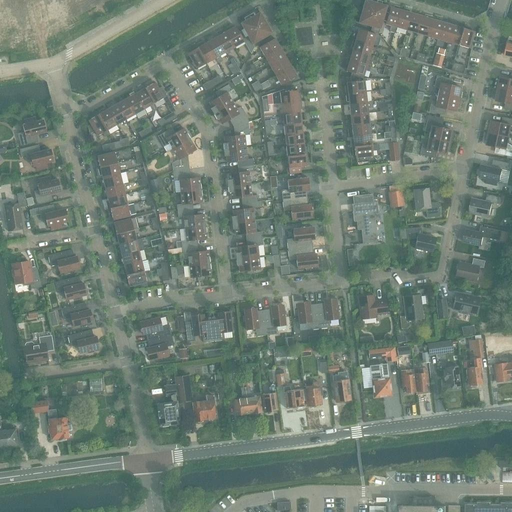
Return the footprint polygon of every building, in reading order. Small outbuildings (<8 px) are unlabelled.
[(385,24),(396,27),(402,8),(394,6),(393,8),(390,7),(388,13),(385,12),(386,6),(366,0),(364,0),(358,23),(366,25),(372,27),(371,30),(378,33),(382,20),(386,21),(385,24)] [(396,27),(406,30),(411,13),(409,12),(409,10),(402,8),(396,27)] [(265,37),(272,33),(260,12),(259,12),(240,23),(254,47),(262,43),(260,40),(265,37)] [(406,30),(417,33),(422,16),(411,13),(406,30)] [(417,33),(427,36),(433,17),(425,15),(424,17),(422,16),(417,33)] [(427,36),(438,39),(442,22),(440,21),(440,19),(433,17),(427,36)] [(438,39),(448,42),(453,25),(442,22),(438,39)] [(448,42),(458,45),(464,26),(456,24),(455,26),(453,25),(448,42)] [(231,26),(224,30),(234,47),(244,42),(243,39),(246,37),(242,30),(238,32),(235,26),(233,28),(231,26)] [(464,26),(458,45),(469,48),(474,31),(471,30),(472,28),(464,26)] [(355,31),(353,39),(373,45),(376,34),(359,29),(358,32),(355,31)] [(219,36),(216,37),(225,52),(234,47),(224,30),(217,34),(219,36)] [(207,42),(216,58),(219,63),(223,61),(220,55),(225,52),(216,37),(207,42)] [(259,47),(265,56),(280,48),(275,38),(259,47)] [(353,47),(352,50),(369,55),(373,45),(353,39),(351,47),(353,47)] [(203,42),(196,46),(206,63),(216,58),(207,42),(204,44),(203,42)] [(206,63),(196,46),(189,50),(191,52),(188,53),(197,69),(206,63)] [(265,56),(270,65),(285,57),(280,48),(265,56)] [(399,55),(407,58),(410,50),(401,48),(399,55)] [(436,53),(432,65),(436,66),(440,67),(443,60),(444,55),(445,49),(439,48),(437,53),(436,53)] [(349,52),(347,60),(370,67),(371,62),(368,61),(369,55),(352,50),(352,53),(349,52)] [(270,65),(275,75),(290,66),(285,57),(270,65)] [(345,86),(346,94),(365,91),(364,80),(359,81),(358,78),(359,76),(363,76),(365,70),(369,71),(370,67),(347,60),(345,67),(347,68),(346,71),(351,73),(350,77),(351,82),(347,82),(347,85),(345,86)] [(451,70),(463,74),(465,68),(465,66),(453,63),(451,70)] [(290,66),(275,75),(281,85),(283,84),(285,86),(292,83),(290,80),(296,76),(290,66)] [(431,79),(431,69),(423,69),(423,79),(431,79)] [(256,86),(264,83),(262,75),(253,78),(256,86)] [(439,89),(438,95),(460,100),(462,92),(460,91),(461,87),(448,84),(449,78),(437,76),(434,86),(439,89)] [(497,80),(496,88),(511,91),(511,79),(501,77),(500,81),(497,80)] [(218,83),(215,78),(202,85),(205,91),(218,83)] [(151,82),(144,86),(154,103),(164,98),(158,88),(155,82),(152,84),(151,82)] [(210,108),(214,114),(233,103),(227,93),(232,90),(229,84),(218,91),(221,96),(209,102),(212,107),(210,108)] [(138,92),(136,93),(145,108),(154,103),(144,86),(137,90),(138,92)] [(162,86),(158,88),(164,98),(167,96),(162,86)] [(280,92),(281,103),(301,101),(300,93),(298,93),(297,90),(293,91),(293,86),(285,89),(285,91),(280,92)] [(511,91),(496,88),(494,96),(496,97),(496,101),(508,104),(507,110),(511,110),(511,91)] [(349,101),(349,104),(367,102),(365,91),(346,94),(346,102),(349,101)] [(136,93),(127,98),(135,114),(145,108),(136,93)] [(460,100),(438,95),(437,101),(431,101),(429,112),(441,115),(443,109),(455,111),(456,107),(459,108),(460,100)] [(127,98),(117,104),(126,119),(135,114),(127,98)] [(281,103),(282,114),(300,112),(300,109),(302,109),(301,101),(281,103)] [(349,104),(350,115),(368,113),(367,108),(372,108),(372,101),(367,102),(349,104)] [(237,124),(237,126),(248,122),(248,118),(241,107),(236,108),(233,103),(214,114),(217,120),(219,119),(221,124),(233,117),(237,124)] [(117,104),(108,109),(116,125),(126,119),(117,104)] [(104,108),(97,112),(107,130),(116,125),(108,109),(105,111),(104,108)] [(107,130),(97,112),(90,116),(91,118),(89,120),(91,124),(88,125),(90,134),(95,131),(97,135),(102,133),(105,137),(110,134),(107,130)] [(171,113),(162,118),(166,124),(176,117),(173,112),(171,113)] [(282,114),(284,125),(301,123),(300,112),(282,114)] [(350,115),(352,126),(369,123),(368,113),(350,115)] [(430,132),(429,138),(451,143),(453,135),(451,134),(451,130),(441,128),(443,119),(440,118),(428,116),(427,119),(426,125),(424,131),(430,132)] [(25,132),(18,133),(19,138),(21,146),(35,142),(33,135),(46,132),(43,120),(36,122),(35,117),(24,120),(25,124),(23,125),(25,132)] [(488,124),(486,132),(509,137),(511,125),(511,118),(505,117),(504,123),(491,121),(490,125),(488,124)] [(223,143),(224,150),(246,147),(245,135),(250,135),(249,129),(248,123),(248,122),(237,126),(238,136),(237,136),(224,137),(225,143),(223,143)] [(284,125),(285,135),(302,133),(301,123),(284,125)] [(352,126),(353,136),(370,134),(369,123),(352,126)] [(158,136),(167,152),(190,139),(184,128),(173,135),(170,129),(158,136)] [(147,134),(144,129),(139,133),(141,137),(147,134)] [(509,137),(486,132),(485,140),(487,141),(486,145),(499,148),(498,154),(507,156),(511,156),(511,149),(511,150),(511,148),(511,145),(508,143),(509,137)] [(285,135),(286,146),(304,144),(302,133),(285,135)] [(351,139),(352,147),(372,145),(370,134),(353,136),(353,139),(351,139)] [(451,143),(429,138),(427,144),(422,144),(420,155),(432,157),(433,151),(446,154),(447,150),(450,151),(451,143)] [(172,163),(173,171),(185,169),(184,157),(196,149),(190,139),(167,152),(172,149),(178,159),(172,163)] [(102,145),(103,151),(116,148),(114,142),(102,145)] [(388,143),(391,161),(399,160),(397,142),(388,143)] [(286,146),(287,157),(307,154),(306,146),(304,147),(304,144),(286,146)] [(372,145),(352,147),(353,155),(355,155),(356,158),(360,158),(360,160),(368,159),(368,157),(373,156),(372,151),(379,150),(378,144),(372,145)] [(46,163),(53,161),(50,150),(50,149),(37,152),(36,145),(20,149),(21,157),(25,156),(26,160),(32,160),(33,166),(36,166),(37,170),(47,167),(46,163)] [(240,160),(241,166),(253,165),(253,158),(247,159),(246,147),(224,150),(224,156),(226,156),(227,162),(240,160)] [(96,160),(98,168),(117,163),(114,152),(97,156),(98,159),(96,160)] [(307,154),(287,157),(289,167),(286,167),(287,174),(301,173),(301,166),(306,166),(306,163),(308,162),(307,154)] [(361,171),(390,168),(389,159),(360,162),(361,171)] [(479,177),(487,179),(486,183),(496,186),(497,181),(500,182),(502,170),(507,171),(509,163),(496,161),(495,168),(482,165),(479,177)] [(102,175),(103,177),(120,173),(117,163),(98,168),(100,175),(102,175)] [(227,180),(228,186),(250,184),(249,172),(254,171),(253,165),(241,166),(241,172),(228,174),(229,180),(227,180)] [(179,180),(180,192),(201,190),(200,177),(186,179),(185,169),(173,171),(174,181),(179,180)] [(103,177),(105,188),(122,184),(120,173),(103,177)] [(39,179),(40,183),(38,184),(39,190),(34,191),(37,204),(50,201),(48,194),(61,191),(58,179),(50,181),(49,176),(39,179)] [(281,190),(282,200),(307,198),(306,191),(309,190),(308,178),(302,178),(302,177),(296,177),(296,179),(288,180),(289,189),(281,190)] [(155,179),(150,180),(152,186),(153,192),(154,195),(158,194),(155,179)] [(270,181),(263,182),(264,191),(271,190),(270,182),(270,181)] [(105,188),(108,198),(125,194),(122,184),(105,188)] [(244,197),(245,203),(258,201),(257,195),(252,195),(250,184),(228,186),(229,193),(230,192),(231,198),(244,197)] [(401,186),(389,187),(389,188),(389,193),(391,204),(391,207),(404,205),(401,191),(401,186)] [(414,190),(416,209),(426,208),(427,218),(440,216),(438,202),(430,203),(429,188),(414,190)] [(177,205),(177,211),(190,209),(189,203),(202,202),(201,190),(180,192),(182,204),(177,205)] [(3,215),(4,223),(7,222),(8,231),(23,229),(20,207),(27,206),(25,199),(25,198),(23,192),(17,193),(18,203),(4,206),(5,214),(3,215)] [(106,202),(108,209),(127,205),(125,194),(108,198),(108,201),(106,202)] [(469,213),(489,217),(492,203),(498,204),(499,197),(487,194),(486,201),(472,198),(469,213)] [(25,199),(28,206),(34,204),(32,197),(25,199)] [(364,203),(352,204),(353,210),(354,221),(356,221),(357,230),(363,230),(363,233),(362,233),(363,244),(378,243),(375,220),(380,220),(380,214),(379,214),(377,202),(371,202),(371,197),(363,198),(364,203)] [(307,198),(282,200),(284,211),(291,210),(292,219),(300,218),(300,220),(306,220),(306,218),(312,217),(311,204),(308,205),(307,198)] [(231,216),(232,223),(255,220),(253,208),(262,207),(262,201),(258,201),(245,203),(246,209),(233,210),(233,216),(231,216)] [(61,223),(68,221),(65,209),(52,212),(51,205),(38,208),(39,211),(41,220),(46,220),(48,226),(50,225),(51,230),(62,227),(61,223)] [(127,205),(108,209),(110,217),(112,217),(113,220),(130,215),(127,205)] [(183,217),(185,229),(205,226),(204,214),(191,215),(190,209),(177,211),(178,217),(183,217)] [(282,217),(275,217),(276,226),(281,225),(283,225),(282,217)] [(112,226),(114,234),(134,229),(131,218),(114,223),(114,226),(112,226)] [(249,233),(249,239),(262,238),(261,231),(256,232),(255,220),(232,223),(233,229),(235,229),(235,235),(249,233)] [(181,241),(182,248),(194,246),(194,240),(207,238),(205,226),(185,229),(186,240),(181,241)] [(287,239),(288,250),(313,247),(312,240),(315,239),(314,237),(313,227),(307,227),(307,226),(301,226),(301,228),(293,229),(294,238),(287,239)] [(463,242),(481,246),(483,237),(500,241),(502,231),(492,229),(480,226),(479,232),(466,229),(463,242)] [(415,248),(433,252),(436,237),(422,234),(421,227),(406,229),(407,239),(417,238),(415,248)] [(118,241),(119,244),(136,240),(134,229),(114,234),(116,242),(118,241)] [(236,253),(236,259),(259,257),(257,245),(263,244),(262,238),(249,239),(250,245),(237,247),(238,253),(236,253)] [(119,244),(122,254),(139,250),(136,240),(119,244)] [(188,259),(189,265),(210,263),(208,250),(195,252),(194,246),(182,248),(183,258),(188,259)] [(313,247),(288,250),(289,260),(296,259),(298,268),(305,268),(306,269),(312,269),(311,267),(317,266),(316,257),(316,254),(313,254),(313,247)] [(48,255),(51,266),(58,264),(60,273),(68,271),(68,273),(74,271),(74,270),(80,268),(77,260),(77,256),(74,257),(72,249),(48,255)] [(122,254),(124,265),(141,261),(139,250),(122,254)] [(259,257),(236,259),(237,266),(239,266),(240,271),(248,270),(248,273),(253,272),(253,274),(254,273),(253,270),(260,269),(259,257)] [(455,277),(475,281),(479,267),(483,268),(485,261),(473,258),(472,265),(459,262),(458,264),(457,265),(456,268),(457,269),(455,277)] [(13,264),(14,269),(12,271),(13,276),(15,277),(16,284),(23,282),(23,284),(25,285),(30,285),(31,289),(42,287),(38,270),(32,270),(30,269),(29,261),(13,264)] [(122,268),(124,276),(144,271),(141,261),(124,265),(125,268),(122,268)] [(210,263),(189,265),(191,277),(197,277),(198,280),(198,279),(203,278),(203,276),(211,275),(210,263)] [(144,271),(124,276),(126,284),(129,283),(129,286),(133,285),(134,288),(142,287),(148,286),(147,282),(145,277),(150,276),(149,270),(144,271)] [(54,282),(57,293),(65,291),(67,300),(74,298),(75,300),(81,298),(80,296),(86,295),(83,283),(80,283),(79,276),(54,282)] [(461,311),(460,313),(468,315),(468,313),(476,314),(480,298),(456,293),(455,298),(453,309),(461,311)] [(358,297),(361,319),(376,317),(376,314),(387,313),(386,300),(375,301),(374,295),(358,297)] [(400,317),(401,329),(408,328),(407,320),(423,318),(420,295),(404,297),(406,316),(400,317)] [(324,303),(317,304),(320,329),(330,327),(330,320),(339,319),(338,311),(340,310),(339,304),(337,305),(336,299),(324,300),(324,303)] [(436,301),(438,317),(447,316),(445,299),(436,301)] [(320,329),(317,304),(310,305),(310,302),(297,303),(298,309),(296,310),(296,316),(298,315),(299,323),(308,322),(309,330),(320,329)] [(87,325),(87,323),(93,322),(90,312),(90,309),(87,310),(85,303),(61,309),(64,319),(71,317),(73,326),(81,324),(81,326),(87,325)] [(271,309),(264,310),(267,335),(277,334),(277,326),(286,325),(285,317),(287,317),(286,311),(284,311),(283,305),(275,306),(271,306),(271,309)] [(267,335),(264,310),(257,311),(257,308),(244,310),(245,316),(243,316),(243,322),(245,322),(246,329),(255,328),(256,336),(267,335)] [(218,313),(218,315),(211,316),(214,341),(224,340),(224,332),(233,331),(232,323),(234,323),(233,317),(231,317),(230,311),(218,313)] [(190,322),(185,323),(186,331),(187,342),(195,341),(194,336),(202,335),(203,342),(214,341),(211,316),(204,317),(204,314),(191,316),(192,322),(190,322)] [(146,334),(147,341),(171,335),(169,324),(161,326),(159,317),(152,319),(151,317),(145,319),(146,320),(140,322),(142,330),(143,334),(146,334)] [(475,328),(476,319),(463,319),(463,327),(475,328)] [(68,335),(70,346),(78,344),(80,353),(88,351),(88,353),(94,352),(94,350),(99,348),(98,341),(96,336),(94,337),(92,329),(68,335)] [(25,347),(27,362),(48,359),(47,351),(54,350),(53,348),(51,335),(39,337),(40,344),(34,345),(33,343),(32,341),(26,342),(25,344),(25,346),(25,347)] [(171,335),(147,341),(149,347),(146,348),(149,360),(155,359),(156,361),(161,359),(161,357),(169,356),(167,347),(174,345),(171,335)] [(55,340),(57,347),(64,346),(63,338),(55,340)] [(467,368),(467,370),(466,371),(466,374),(468,375),(469,385),(477,384),(482,384),(481,374),(482,374),(481,358),(483,358),(481,339),(475,340),(477,358),(474,359),(475,367),(467,368)] [(451,341),(438,343),(439,354),(452,352),(453,352),(456,367),(457,366),(457,369),(461,369),(457,341),(451,341)] [(439,354),(438,343),(429,344),(431,355),(435,354),(439,354)] [(383,348),(369,349),(370,358),(385,356),(386,362),(387,362),(396,360),(395,346),(384,348),(383,348)] [(290,356),(289,347),(273,349),(274,358),(290,356)] [(409,347),(397,348),(398,356),(410,354),(409,347)] [(185,348),(178,349),(179,358),(187,357),(185,348)] [(494,365),(496,382),(506,381),(505,377),(511,376),(511,356),(500,357),(500,364),(494,365)] [(356,376),(365,376),(364,361),(355,362),(356,376)] [(319,363),(320,374),(327,373),(326,362),(319,363)] [(386,363),(371,365),(373,380),(371,380),(372,387),(374,387),(375,397),(382,396),(391,395),(390,389),(391,389),(390,387),(389,379),(387,363),(386,363)] [(328,366),(328,373),(339,372),(338,364),(334,365),(328,366)] [(445,371),(443,371),(444,379),(444,381),(446,380),(447,388),(459,386),(457,366),(445,368),(445,371)] [(418,374),(414,375),(416,392),(425,391),(426,391),(425,384),(428,384),(426,368),(420,369),(418,369),(418,374)] [(269,382),(276,381),(277,385),(282,385),(285,384),(283,373),(276,374),(275,369),(268,370),(269,382)] [(406,371),(401,372),(403,387),(406,386),(407,393),(416,392),(414,375),(413,369),(406,370),(406,371)] [(176,386),(178,403),(192,401),(189,375),(175,377),(176,386)] [(333,377),(336,402),(351,400),(349,387),(350,387),(349,380),(341,381),(340,376),(339,376),(333,377)] [(249,414),(244,379),(239,380),(241,397),(243,397),(244,399),(234,400),(236,416),(249,414)] [(248,379),(244,379),(249,414),(255,413),(262,412),(260,397),(249,398),(248,396),(250,396),(248,379)] [(305,388),(307,406),(316,405),(321,404),(319,390),(318,390),(317,383),(312,384),(313,386),(305,388)] [(272,393),(261,395),(264,412),(272,411),(277,410),(274,385),(270,385),(271,391),(272,393)] [(158,405),(161,426),(179,423),(175,396),(177,395),(175,386),(164,387),(166,397),(171,397),(171,401),(173,401),(173,403),(158,405)] [(283,388),(285,409),(295,407),(304,406),(302,389),(290,391),(290,387),(283,388)] [(205,401),(192,403),(195,421),(204,420),(204,419),(215,418),(213,400),(212,396),(205,397),(205,401)] [(30,403),(31,414),(34,413),(48,411),(46,401),(30,403)] [(21,403),(23,418),(29,417),(27,402),(21,403)] [(55,409),(47,410),(48,411),(48,416),(49,420),(48,420),(49,426),(47,426),(48,434),(50,434),(51,440),(59,439),(60,439),(62,441),(66,440),(67,438),(68,438),(68,432),(71,431),(72,429),(72,424),(70,423),(66,424),(66,417),(57,419),(56,415),(55,409)] [(0,425),(0,447),(17,445),(15,430),(1,432),(0,425)] [(511,472),(502,472),(502,483),(511,483),(511,472)] [(275,511),(290,511),(290,502),(277,502),(277,510),(275,510),(275,511)] [(401,506),(400,511),(511,511),(511,503),(501,503),(501,505),(490,505),(490,503),(477,503),(477,505),(465,504),(465,506),(465,511),(445,511),(445,506),(401,506)]
